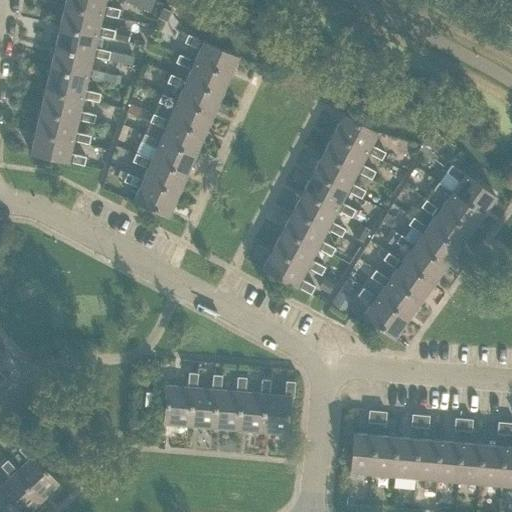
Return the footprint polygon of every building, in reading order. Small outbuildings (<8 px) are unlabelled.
[(65,0),(64,6),(101,14),(117,18),(117,17),(127,20),(129,12),(103,6),(104,0),(65,0)] [(98,27),(101,14),(64,6),(59,27),(96,35),(112,39),(113,38),(114,30),(98,27)] [(93,48),(96,35),(59,27),(54,47),(92,56),(91,56),(108,60),(110,51),(93,48)] [(114,30),(113,38),(128,41),(130,31),(115,28),(114,30)] [(194,61),(229,76),(238,56),(187,34),(184,42),(199,49),(194,61)] [(89,69),(91,56),(92,56),(54,47),(49,68),(87,77),(103,81),(103,80),(114,83),(116,75),(89,69)] [(229,76),(194,61),(179,54),(175,62),(190,69),(185,81),(220,96),(229,76)] [(84,90),(87,77),(49,68),(45,89),(82,98),(98,102),(100,93),(84,90)] [(220,96),(185,81),(170,74),(166,82),(182,89),(177,100),(212,116),(220,96)] [(79,111),(82,98),(45,89),(40,111),(77,119),(93,123),(95,115),(79,111)] [(212,116),(177,100),(161,94),(158,102),(173,108),(168,120),(203,135),(212,116)] [(130,103),(126,112),(137,117),(141,108),(130,103)] [(74,132),(77,119),(40,111),(35,132),(72,140),(88,144),(90,136),(74,132)] [(203,135),(168,120),(153,113),(149,122),(164,128),(159,140),(159,141),(194,156),(203,135)] [(332,135),(366,152),(381,160),(385,152),(370,145),(377,132),(343,114),(332,135)] [(122,124),(117,139),(123,142),(128,127),(122,124)] [(69,153),(72,140),(35,132),(30,153),(83,165),(85,157),(69,153)] [(428,132),(422,143),(436,151),(442,140),(428,132)] [(159,141),(159,140),(144,133),(140,141),(156,148),(151,160),(150,160),(185,176),(194,156),(159,141)] [(360,164),(366,152),(332,135),(322,154),(356,172),(371,179),(375,171),(360,164)] [(150,160),(151,160),(135,153),(132,161),(147,168),(142,179),(177,195),(185,176),(150,160)] [(350,183),(356,172),(322,154),(312,172),(346,190),(346,191),(361,198),(365,191),(350,183)] [(451,192),(482,215),(495,197),(451,165),(445,172),(459,181),(451,192)] [(340,202),(346,191),(346,190),(312,172),(302,191),(336,209),(336,210),(351,218),(351,217),(360,222),(364,215),(340,202)] [(177,195),(142,179),(127,173),(123,181),(138,188),(133,201),(168,216),(177,195)] [(451,192),(438,182),(433,189),(446,199),(439,209),(438,210),(470,232),(482,215),(451,192)] [(330,221),(336,210),(336,209),(302,191),(292,211),(338,235),(340,237),(345,229),(330,221)] [(438,210),(439,209),(425,200),(420,207),(434,217),(426,227),(457,249),(470,232),(438,210)] [(332,247),(338,235),(292,211),(282,230),(316,248),(330,256),(335,248),(332,247)] [(386,212),(381,221),(388,226),(394,217),(386,212)] [(457,249),(426,227),(413,217),(408,224),(411,227),(403,237),(445,267),(457,249)] [(359,223),(352,235),(363,242),(370,230),(359,223)] [(390,229),(383,239),(392,245),(395,242),(399,236),(390,229)] [(310,260),(316,248),(282,230),(272,249),(306,267),(320,275),(324,267),(310,260)] [(399,236),(395,242),(408,252),(401,262),(432,284),(445,267),(403,237),(400,235),(399,236)] [(310,294),(314,286),(300,279),(306,267),(272,249),(262,269),(310,294)] [(432,284),(401,262),(388,252),(382,260),(396,269),(388,280),(419,302),(432,284)] [(419,302),(388,280),(375,270),(370,277),(383,287),(376,297),(375,298),(406,320),(419,302)] [(324,278),(318,288),(328,293),(333,283),(324,278)] [(345,295),(352,284),(344,279),(338,290),(345,295)] [(375,298),(376,297),(362,287),(357,295),(371,304),(362,316),(393,338),(406,320),(375,298)] [(338,290),(329,304),(343,312),(351,298),(345,295),(338,290)] [(229,339),(236,326),(210,313),(197,339),(214,348),(221,335),(229,339)] [(193,426),(196,388),(197,373),(188,373),(187,387),(167,386),(164,423),(193,426)] [(217,428),(220,390),(221,375),(213,375),(211,389),(196,388),(193,426),(217,428)] [(241,430),(244,392),(246,378),(237,377),(236,392),(220,390),(217,428),(241,430)] [(265,432),(269,395),(270,380),(261,379),(260,394),(244,392),(241,430),(265,432)] [(269,395),(265,432),(286,434),(289,397),(293,397),(294,382),(285,381),(284,396),(269,395)] [(154,406),(155,392),(145,391),(144,406),(154,406)] [(376,423),(377,411),(369,410),(368,422),(376,423)] [(377,411),(376,423),(385,424),(386,412),(377,411)] [(419,427),(420,415),(412,414),(411,426),(419,427)] [(420,415),(419,427),(428,428),(429,416),(420,415)] [(462,431),(463,419),(455,418),(454,430),(462,431)] [(463,419),(462,431),(471,431),(472,420),(463,419)] [(505,435),(506,423),(498,422),(497,434),(505,435)] [(372,473),(375,435),(353,433),(349,471),(372,473)] [(393,475),(397,437),(375,435),(372,473),(393,475)] [(415,477),(418,439),(397,437),(393,475),(415,477)] [(436,479),(440,441),(418,439),(415,477),(436,479)] [(458,481),(461,443),(440,441),(436,479),(458,481)] [(17,470),(14,473),(40,501),(58,483),(33,456),(35,454),(25,443),(18,449),(28,460),(17,470)] [(479,483),(483,445),(461,443),(458,481),(479,483)] [(501,485),(504,447),(483,445),(479,483),(501,485)] [(511,485),(511,447),(504,447),(501,485),(511,485)] [(0,486),(0,493),(17,511),(27,511),(40,501),(14,473),(17,470),(7,459),(1,466),(11,476),(0,486)] [(0,511),(17,511),(0,493),(0,511)]
